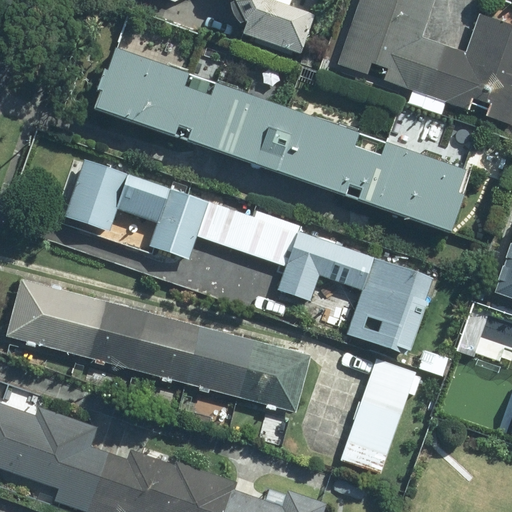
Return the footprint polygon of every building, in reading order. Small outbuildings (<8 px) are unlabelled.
[(303,60),(318,16),(292,7),(294,0),(232,0),(234,0),(232,4),(244,24),(239,38),(303,60)] [(426,97),(444,46),(422,38),(436,1),(433,0),(361,0),(338,65),(369,76),(373,66),(386,71),(382,81),(426,97)] [(511,128),(511,24),(476,12),(462,53),(444,46),(426,97),(468,111),(472,100),(489,106),(485,119),(511,128)] [(458,195),(466,173),(386,145),(381,159),(354,150),(359,137),(216,87),(212,99),(184,89),(189,76),(114,50),(91,113),(452,239),(466,197),(458,195)] [(158,225),(170,190),(84,162),(65,219),(110,234),(118,211),(158,225)] [(363,294),(376,259),(299,232),(279,290),(311,302),(319,278),(363,294)] [(511,244),(494,295),(511,301),(511,244)] [(407,356),(433,279),(376,259),(363,294),(348,336),(407,356)] [(297,414),(312,357),(21,280),(6,338),(297,414)] [(382,475),(417,373),(376,359),(341,461),(382,475)] [(83,511),(87,511),(108,454),(91,448),(97,429),(38,408),(35,416),(0,404),(0,470),(59,490),(54,502),(83,511)] [(224,511),(233,490),(235,483),(176,463),(175,467),(130,451),(127,460),(108,454),(87,511),(224,511)] [(324,511),(327,504),(286,491),(281,506),(233,490),(224,511),(324,511)]
